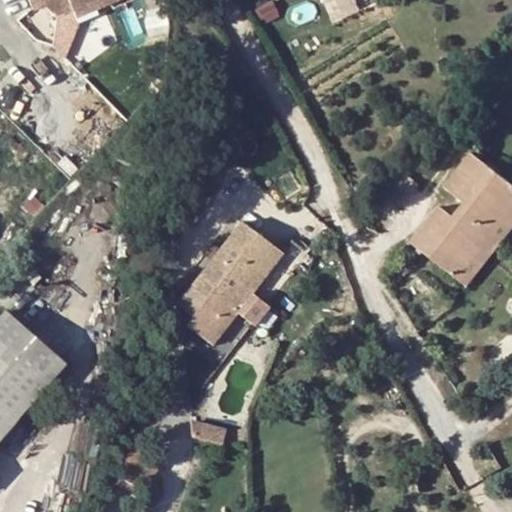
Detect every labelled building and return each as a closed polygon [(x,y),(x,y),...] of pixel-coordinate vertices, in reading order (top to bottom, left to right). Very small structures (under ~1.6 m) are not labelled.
[(69,24),(125,0),(27,0),(32,12),(69,24)] [(455,220),(443,210),(416,244),(467,284),(493,250),(489,247),(507,223),(511,227),(511,183),(475,155),(448,189),(468,204),(455,220)] [(402,205),(419,186),(401,170),(384,190),(402,205)] [(167,313),(214,348),(286,257),(239,222),(167,313)] [(0,419),(65,356),(6,298),(0,304),(0,419)] [(226,427),(191,418),(193,435),(194,435),(199,436),(216,440),(222,442),(226,427)] [(163,449),(151,443),(118,476),(133,483),(137,477),(147,482),(163,449)]
